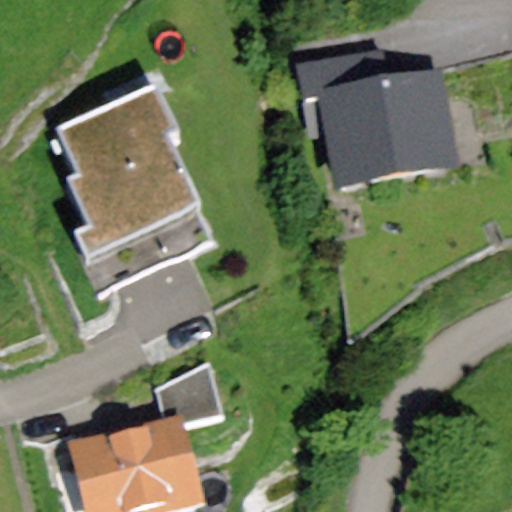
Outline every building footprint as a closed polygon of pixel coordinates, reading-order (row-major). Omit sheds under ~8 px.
[(320,103),(387,91),(381,53),(297,68),(303,106),(320,103)] [(387,91),(320,103),(337,197),(463,174),(446,80),(387,91)] [(155,97),(61,141),(82,185),(67,192),(88,238),(69,247),(95,302),(212,248),(168,154),(179,149),(155,97)] [(155,392),(165,434),(183,430),(222,421),(211,365),(155,392)] [(165,434),(68,455),(80,511),(201,511),(183,430),(165,434)]
